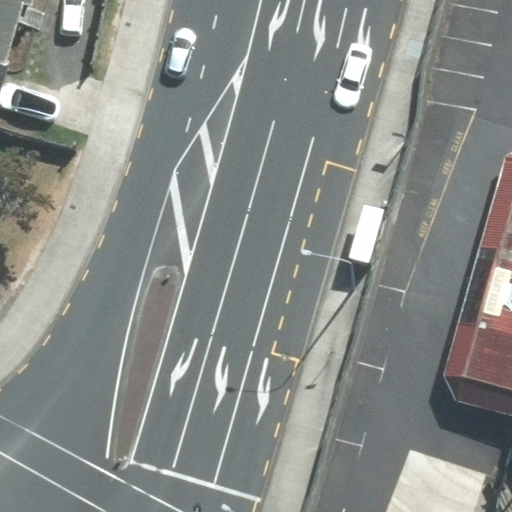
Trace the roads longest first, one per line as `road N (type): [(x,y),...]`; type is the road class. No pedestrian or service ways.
road 1 (secondary): [(49,511),(61,392),(148,169),(246,0)]
road 2 (secondary): [(268,0),(254,154),(186,429),(149,511)]
